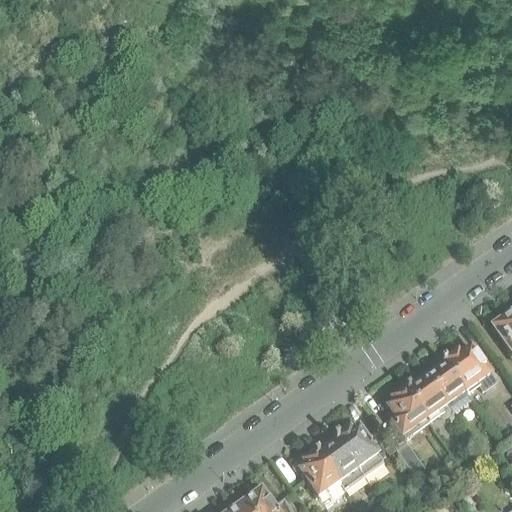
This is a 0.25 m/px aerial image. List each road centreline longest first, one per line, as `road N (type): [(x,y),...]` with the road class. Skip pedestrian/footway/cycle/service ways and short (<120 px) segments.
road 1 (unknown): [(21,511),(76,501),(101,481),(143,394),(198,322),(387,193),(484,167),(511,139)]
road 2 (residential): [(511,258),(160,511)]
